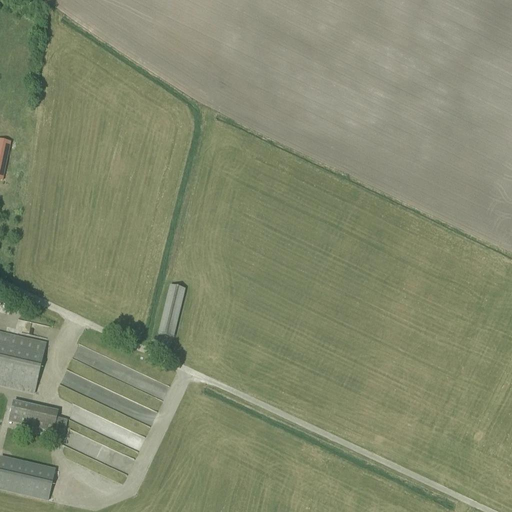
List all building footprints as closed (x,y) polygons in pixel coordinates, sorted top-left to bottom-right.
[(0,180),(3,182),(9,152),(0,149),(0,180)] [(158,336),(173,340),(185,290),(169,286),(158,336)] [(0,387),(34,396),(46,344),(0,333),(0,387)] [(58,412),(13,402),(8,422),(64,435),(67,421),(56,419),(58,412)] [(0,458),(0,491),(48,503),(55,470),(0,458)]
